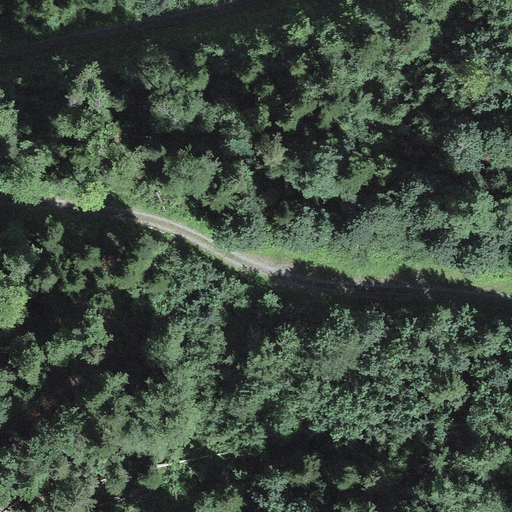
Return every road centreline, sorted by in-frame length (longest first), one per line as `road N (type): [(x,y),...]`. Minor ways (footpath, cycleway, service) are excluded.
road 1 (track): [(0,196),(167,222),(293,282),(511,307)]
road 2 (track): [(269,0),(0,57)]
